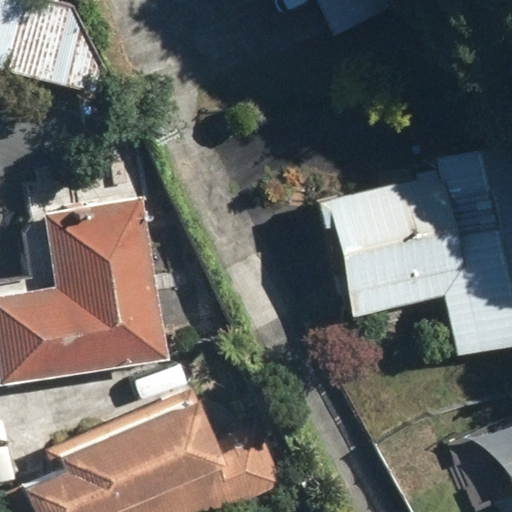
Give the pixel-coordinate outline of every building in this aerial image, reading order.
[(65,7),(35,0),(0,0),(0,75),(87,100),(95,68),(65,7)] [(305,0),(323,37),(385,8),(381,0),(305,0)] [(511,337),(511,158),(507,136),(414,158),(416,165),(396,170),(398,178),(300,201),(326,315),(424,292),(439,355),(511,337)] [(0,374),(148,355),(128,202),(27,215),(37,284),(0,289),(0,374)] [(41,468),(0,486),(0,511),(206,511),(278,481),(235,384),(191,403),(184,387),(34,452),(41,468)] [(511,511),(511,485),(488,496),(495,511),(511,511)]
